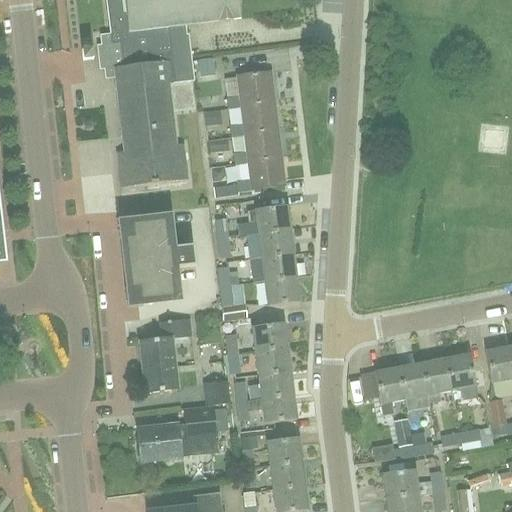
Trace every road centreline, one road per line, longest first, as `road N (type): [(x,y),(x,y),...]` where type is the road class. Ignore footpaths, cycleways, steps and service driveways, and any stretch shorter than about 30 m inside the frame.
road 1 (unclassified): [(335,337),(356,0)]
road 2 (residential): [(68,415),(125,409),(108,224),(47,230)]
road 3 (tertiary): [(47,230),(19,0)]
road 4 (residential): [(335,337),(511,304)]
road 5 (unclassified): [(344,511),(335,337)]
